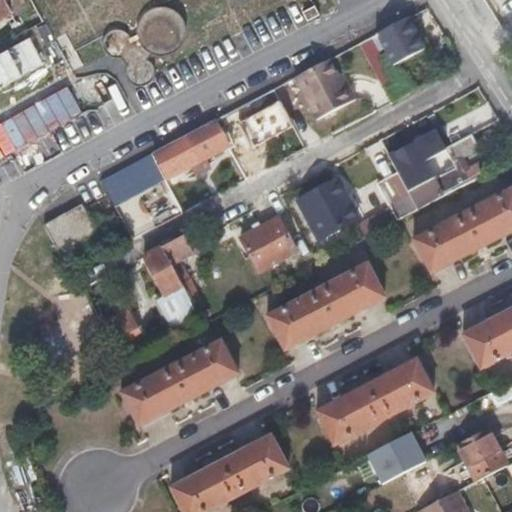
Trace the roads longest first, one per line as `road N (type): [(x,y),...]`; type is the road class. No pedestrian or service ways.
road 1 (residential): [(387,0),(59,168),(28,196),(0,252)]
road 2 (residential): [(511,272),(98,488)]
